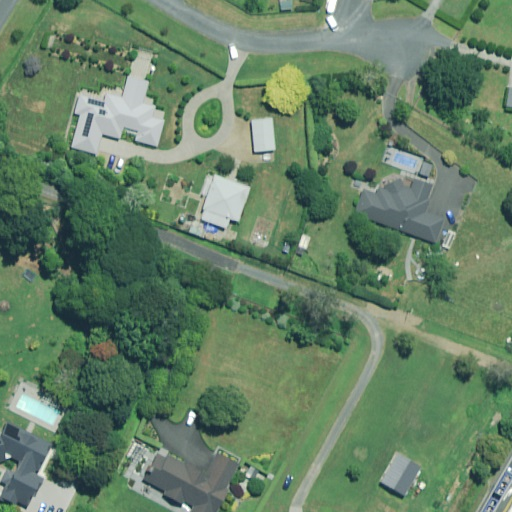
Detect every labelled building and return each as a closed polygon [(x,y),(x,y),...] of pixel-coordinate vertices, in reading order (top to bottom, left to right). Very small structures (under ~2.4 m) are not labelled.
[(293,0),(280,0),(280,11),(294,11),(293,0)] [(146,84),(126,78),(121,96),(105,92),(103,100),(80,94),(75,114),(81,115),(72,149),(96,156),(101,135),(119,140),(122,129),(136,132),(134,142),(156,148),(165,112),(154,109),(156,101),(143,97),(146,84)] [(275,151),(272,120),(250,122),(253,153),(275,151)] [(248,189),(209,175),(202,193),(208,195),(199,220),(226,229),(230,220),(237,222),(248,189)] [(445,217),(428,211),(432,201),(427,199),(431,188),(413,181),(412,185),(393,178),(389,189),(379,185),(377,191),(364,186),(353,213),(435,244),(445,217)] [(0,338),(28,351),(33,339),(38,341),(42,333),(50,337),(62,314),(48,307),(0,284),(0,338)] [(216,511),(238,465),(214,455),(206,473),(160,453),(146,484),(165,493),(163,497),(191,510),(189,511),(213,511),(214,511),(215,511),(216,511)]
